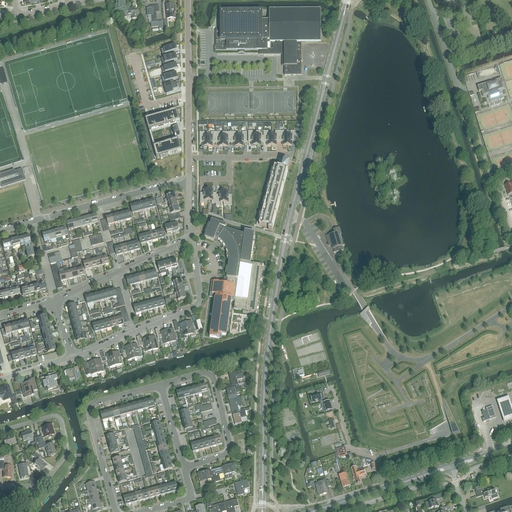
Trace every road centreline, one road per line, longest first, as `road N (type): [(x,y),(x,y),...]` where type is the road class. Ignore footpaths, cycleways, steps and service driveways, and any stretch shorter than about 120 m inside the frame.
road 1 (tertiary): [(347,0),(280,264),(266,356),(262,511)]
road 2 (residential): [(72,357),(198,304),(187,239)]
road 3 (residential): [(0,229),(188,184)]
road 4 (unclassified): [(494,181),(428,0)]
road 5 (residential): [(114,511),(88,409),(160,385)]
road 6 (residential): [(0,485),(38,486),(66,451),(55,415),(0,431)]
road 7 (residential): [(188,157),(187,0)]
road 8 (residential): [(53,301),(187,239)]
road 9 (tertiary): [(313,511),(449,467)]
road 10 (residential): [(183,466),(229,449),(209,374)]
